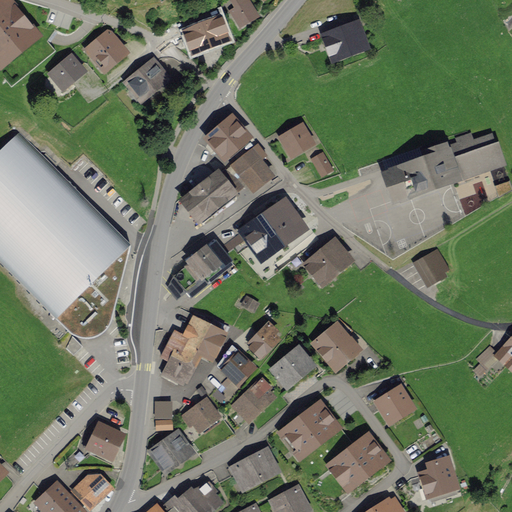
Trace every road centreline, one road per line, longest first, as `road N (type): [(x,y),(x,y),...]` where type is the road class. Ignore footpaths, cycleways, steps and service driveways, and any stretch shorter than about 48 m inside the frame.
road 1 (residential): [(119,511),(235,453),(330,383),(341,385),(401,467),(352,511)]
road 2 (residential): [(511,324),(475,323),(390,274),(282,174),(220,90)]
road 3 (secondary): [(141,392),(171,193),(220,90)]
road 4 (residential): [(220,90),(133,30),(51,0)]
road 5 (residential): [(141,392),(108,396),(0,511)]
road 6 (secondary): [(117,511),(136,452),(141,392)]
